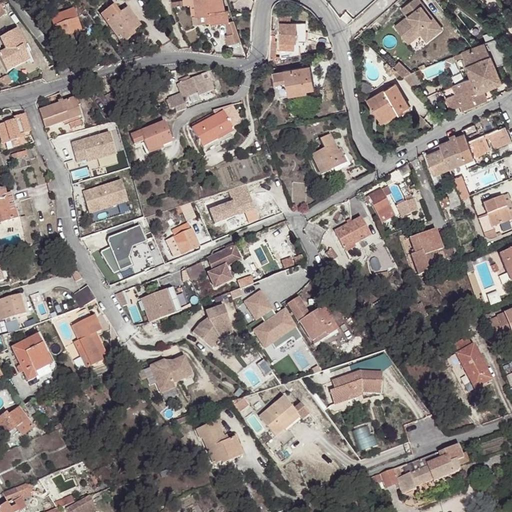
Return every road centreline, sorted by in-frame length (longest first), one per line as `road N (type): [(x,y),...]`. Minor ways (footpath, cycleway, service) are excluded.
road 1 (residential): [(25,93),(168,56),(245,63),(259,47),(265,0)]
road 2 (residential): [(124,327),(72,241),(58,171),(25,93)]
road 3 (residential): [(172,266),(295,218),(386,164)]
road 4 (residential): [(312,0),(341,38),(365,152),(386,164)]
road 5 (unknown): [(255,56),(239,95),(184,120),(173,153),(162,158)]
road 6 (residential): [(386,164),(504,101)]
